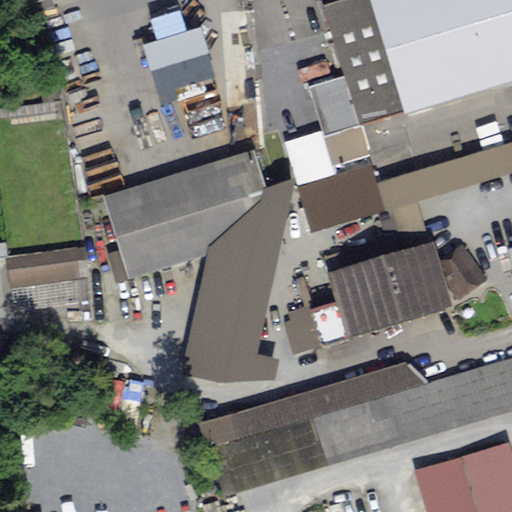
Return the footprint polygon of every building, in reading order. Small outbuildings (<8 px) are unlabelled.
[(408,113),(378,17),(373,0),(349,0),(323,8),(330,32),(343,79),(358,128),(359,128),(408,113)] [(373,0),(378,17),(408,113),(511,81),(511,19),(506,0),(373,0)] [(187,36),(180,13),(151,22),(158,45),(187,36)] [(359,128),(358,128),(343,79),(309,89),(333,167),(368,156),(359,128)] [(10,110),(12,124),(55,118),(53,104),(10,110)] [(255,238),(264,196),(252,161),(223,170),(221,164),(105,200),(129,277),(255,238)] [(392,242),(429,236),(423,202),(386,208),(392,242)] [(12,261),(15,286),(76,278),(72,253),(12,261)] [(338,307),(314,314),(324,347),(348,340),(346,332),(442,303),(428,255),(331,284),(338,307)] [(444,269),(457,286),(473,275),(460,257),(444,269)] [(421,361),(200,415),(218,487),(511,415),(511,359),(426,380),(421,361)] [(511,511),(511,496),(497,457),(409,489),(417,511),(511,511)]
